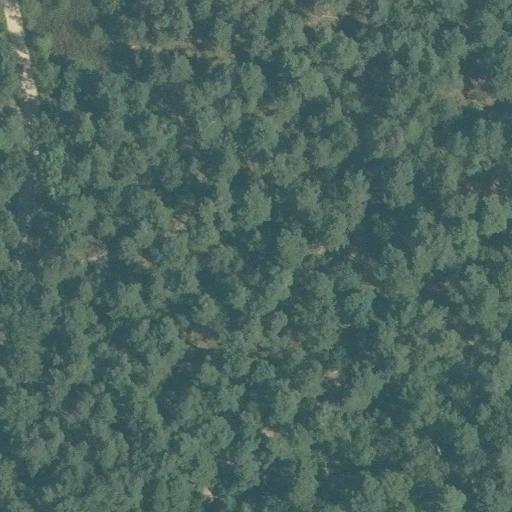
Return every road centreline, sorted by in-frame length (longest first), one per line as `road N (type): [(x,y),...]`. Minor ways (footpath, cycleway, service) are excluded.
road 1 (unknown): [(17,233),(116,228),(295,164),(498,138),(511,129)]
road 2 (track): [(182,511),(305,403),(419,356),(511,250)]
road 3 (track): [(8,0),(32,144),(0,309)]
